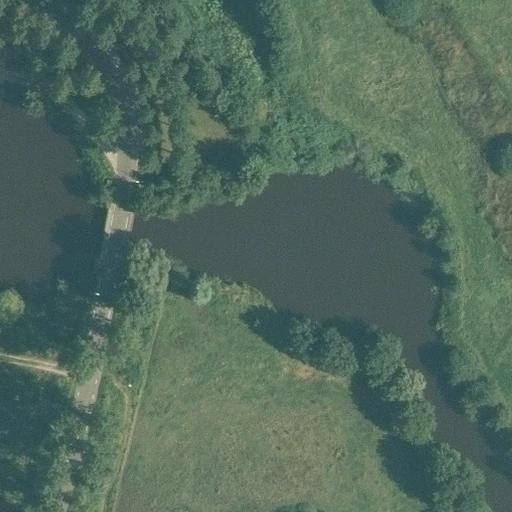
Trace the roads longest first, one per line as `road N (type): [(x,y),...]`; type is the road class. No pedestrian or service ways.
road 1 (unclassified): [(117,293),(124,109),(89,51),(54,14),(26,0)]
road 2 (unclassified): [(117,293),(91,416),(59,511)]
road 3 (track): [(121,160),(60,98),(0,73)]
